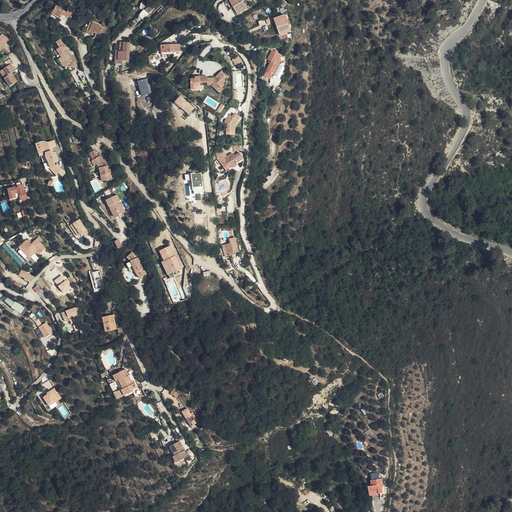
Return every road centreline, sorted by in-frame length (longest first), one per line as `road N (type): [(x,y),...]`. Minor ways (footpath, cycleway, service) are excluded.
road 1 (residential): [(10,16),(65,115),(110,144),(196,258),(264,310),(273,304),(241,216),(249,64),(223,40)]
road 2 (tertiary): [(511,254),(453,234),(429,218),(422,202),(466,118),(443,59),(482,0)]
road 3 (track): [(389,511),(396,456),(387,382),(328,330),(273,304)]
